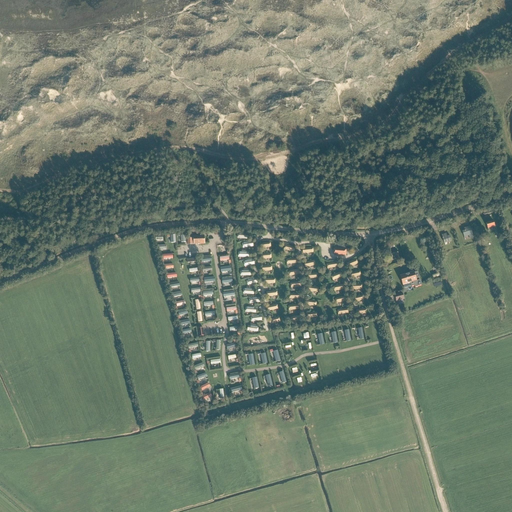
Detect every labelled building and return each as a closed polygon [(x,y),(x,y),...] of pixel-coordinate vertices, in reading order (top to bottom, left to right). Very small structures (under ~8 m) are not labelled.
[(470,227),(464,228),(465,231),(462,231),(464,237),(469,235),(470,239),(473,237),(470,227)] [(447,237),(446,234),(442,235),(444,243),(451,241),(450,236),(447,237)] [(226,245),(218,246),(219,257),(227,256),(226,245)] [(399,258),(397,250),(390,252),(392,257),(395,256),(396,259),(399,258)] [(356,259),(346,263),(348,268),(358,264),(356,259)] [(340,272),(331,276),(333,281),(342,277),(340,272)] [(414,272),(400,276),(403,285),(410,283),(411,287),(414,286),(415,287),(422,285),(420,281),(419,280),(416,281),(416,279),(419,278),(419,277),(418,272),(414,273),(414,272)] [(396,301),(404,299),(402,293),(395,295),(396,301)] [(364,301),(363,295),(352,297),(353,303),(364,301)] [(280,323),(279,317),(269,320),(270,325),(280,323)] [(344,342),(351,341),(349,330),(342,331),(344,342)] [(329,333),(330,339),(332,338),(334,344),(338,343),(336,332),(329,333)] [(318,346),(325,345),(322,334),(316,335),(318,346)] [(235,345),(234,343),(226,346),(228,351),(236,349),(235,345)] [(278,373),(281,384),(287,383),(283,372),(278,373)] [(265,387),(272,386),(271,375),(264,376),(265,387)] [(257,377),(249,379),(251,389),(254,388),(255,389),(259,388),(257,377)]
